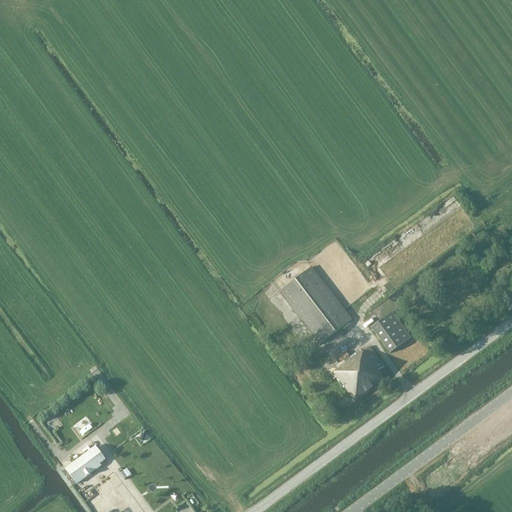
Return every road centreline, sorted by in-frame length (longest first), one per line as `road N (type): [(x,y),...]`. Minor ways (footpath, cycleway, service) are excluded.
road 1 (unclassified): [(252,511),(511,320)]
road 2 (tertiary): [(349,511),(511,391)]
